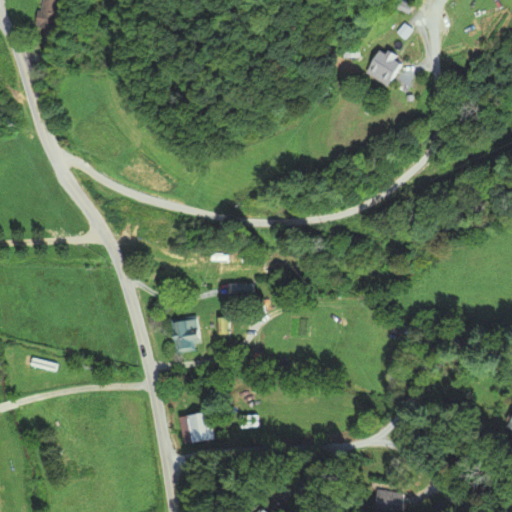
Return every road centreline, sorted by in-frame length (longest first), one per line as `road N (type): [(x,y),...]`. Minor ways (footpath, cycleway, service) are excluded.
road 1 (residential): [(55,160),(74,160),(151,199),(250,222),(308,220),(369,203),(419,165),(437,138),(428,23),(439,0)]
road 2 (tertiary): [(173,511),(131,298),(106,236),(47,143),(0,17)]
road 3 (residential): [(166,462),(364,441),(405,407),(438,346),(471,341),(511,353)]
road 4 (residential): [(375,436),(422,463),(468,511)]
